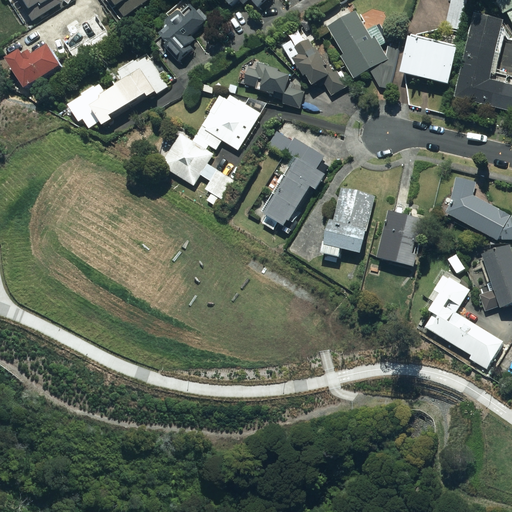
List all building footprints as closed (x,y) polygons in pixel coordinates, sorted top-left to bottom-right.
[(18,0),(33,23),(63,3),(60,0),(18,0)] [(113,0),(127,18),(152,0),(113,0)] [(189,0),(170,16),(171,30),(161,39),(182,63),(194,53),(191,49),(200,41),(197,37),(213,22),(202,9),(200,11),(190,0),(189,0)] [(228,0),(234,7),(242,1),(247,7),(252,2),(259,11),(271,0),(228,0)] [(469,0),(453,0),(447,28),(462,32),(469,0)] [(511,0),(498,0),(507,16),(510,15),(511,18),(511,0)] [(65,41),(79,62),(94,52),(93,50),(113,37),(98,13),(81,24),(77,19),(66,26),(73,35),(65,41)] [(344,58),(357,80),(373,71),(382,88),(391,90),(401,50),(390,47),(388,56),(383,47),(389,44),(385,36),(388,35),(383,25),(379,27),(379,26),(370,32),(359,13),(332,30),(347,56),(344,58)] [(478,16),(457,99),(511,112),(511,85),(493,81),(507,23),(478,16)] [(452,87),(462,48),(415,36),(405,75),(452,87)] [(294,42),(285,47),(299,70),(302,68),(308,79),(310,77),(317,88),(326,83),(334,97),(352,86),(344,73),(341,74),(340,72),(333,76),(328,69),(331,67),(321,50),(318,52),(311,41),(298,49),(294,42)] [(30,51),(12,63),(29,91),(66,69),(54,49),(38,58),(36,54),(33,56),(30,51)] [(172,87),(150,55),(72,108),(83,124),(86,122),(93,131),(103,124),(107,129),(118,122),(116,119),(150,96),(153,100),(172,87)] [(251,70),(247,86),(260,89),(259,91),(277,96),(276,99),(286,101),(285,105),(303,110),(307,93),(294,89),(296,84),(293,83),(294,78),(282,74),(283,72),(272,69),(272,67),(261,64),(259,72),(251,70)] [(263,115),(233,96),(230,101),(223,97),(195,142),(183,135),(163,167),(196,187),(203,176),(213,182),(207,191),(213,194),(209,201),(216,206),(220,198),(227,202),(239,183),(210,165),(216,155),(209,151),(211,147),(219,151),(224,142),(241,152),(263,115)] [(301,161),(268,216),(269,217),(265,225),(276,231),(280,224),(288,229),(292,223),(294,224),(315,189),(320,192),(329,177),(319,170),(327,157),(297,139),(295,142),(280,133),(271,147),(286,156),(288,153),(301,161)] [(454,202),(450,215),(500,243),(511,219),(511,216),(477,197),(480,184),(460,180),(454,202)] [(378,198),(344,190),(337,223),(334,222),(330,237),(328,236),(324,255),(342,259),(344,251),(364,256),(378,198)] [(392,213),(380,260),(417,269),(420,256),(416,255),(418,244),(422,245),(428,221),(392,213)] [(511,246),(485,256),(497,290),(481,296),(487,313),(503,307),(504,311),(511,307),(511,246)] [(383,266),(356,262),(354,274),(381,279),(383,266)] [(436,315),(427,329),(473,357),(471,360),(489,371),(506,343),(459,314),(473,291),(461,284),(463,281),(449,272),(437,292),(442,295),(431,312),(436,315)]
